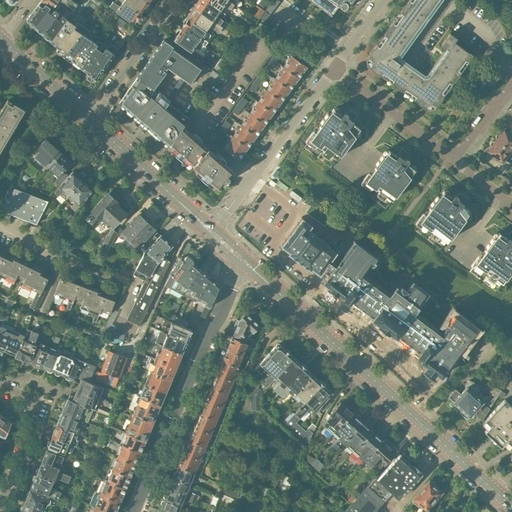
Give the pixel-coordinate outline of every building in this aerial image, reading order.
[(62,0),(74,9),(78,4),(72,0),(62,0)] [(141,13),(140,13),(123,0),(115,0),(115,2),(113,1),(110,6),(133,23),(135,19),(136,20),(138,19),(141,16),(141,13)] [(123,0),(140,13),(141,13),(140,12),(143,9),(147,7),(149,4),(147,2),(143,0),(123,0)] [(198,0),(199,0),(199,4),(196,8),(226,30),(230,25),(221,19),(225,14),(205,0),(198,0)] [(205,0),(225,14),(229,8),(231,9),(234,4),(228,0),(205,0)] [(310,0),(331,15),(338,5),(344,9),(350,1),(353,4),(356,0),(310,0)] [(408,0),(367,57),(368,66),(426,108),(435,107),(469,60),(470,60),(471,59),(471,58),(472,57),(472,56),(472,55),(472,54),(471,53),(470,52),(469,52),(469,51),(468,51),(454,41),(457,37),(449,32),(441,44),(445,47),(426,73),(424,74),(401,57),(401,55),(440,0),(408,0)] [(27,20),(35,26),(47,10),(50,6),(49,6),(46,3),(43,7),(38,4),(27,20)] [(258,20),(263,12),(256,7),(251,14),(258,20)] [(190,13),(187,17),(189,18),(210,34),(214,29),(224,36),(228,31),(226,30),(196,8),(194,11),(190,13)] [(47,10),(35,26),(43,33),(55,16),(58,12),(54,9),(51,13),(47,10)] [(266,22),(271,15),(266,11),(261,18),(266,22)] [(43,33),(51,41),(67,19),(62,15),(58,12),(55,16),(43,33)] [(210,34),(189,18),(187,17),(184,21),(184,25),(181,29),(198,41),(203,44),(204,45),(208,40),(206,39),(210,34)] [(116,24),(122,28),(126,22),(119,18),(116,24)] [(56,50),(57,51),(58,52),(58,53),(59,54),(60,55),(61,55),(62,56),(63,56),(85,26),(78,21),(76,24),(67,19),(51,41),(59,47),(56,50)] [(63,56),(64,57),(64,58),(65,58),(65,59),(66,60),(67,60),(68,61),(69,61),(70,61),(70,62),(72,60),(80,66),(95,46),(94,46),(97,43),(91,38),(93,36),(91,34),(93,31),(85,26),(63,56)] [(177,36),(174,39),(198,56),(201,51),(199,49),(203,44),(198,41),(181,29),(181,28),(178,29),(176,33),(176,35),(177,36)] [(107,63),(110,58),(111,59),(112,57),(111,57),(114,53),(105,47),(107,46),(99,40),(97,43),(94,46),(95,46),(80,66),(87,72),(87,73),(85,76),(86,78),(90,81),(93,81),(95,79),(101,70),(102,71),(107,63)] [(164,70),(187,86),(198,70),(161,43),(119,102),(127,109),(126,110),(127,113),(130,116),(133,115),(134,115),(151,91),(150,91),(163,74),(162,73),(164,70)] [(277,50),(272,58),(277,61),(282,54),(277,50)] [(291,54),(283,66),(298,77),(299,76),(299,77),(302,73),(301,73),(307,66),(291,54)] [(277,61),(272,58),(267,64),(272,67),(277,61)] [(227,63),(222,59),(215,69),(221,72),(227,63)] [(293,84),(298,77),(283,66),(275,77),(290,88),(291,88),(294,84),(293,84)] [(260,73),(255,80),(260,84),(265,77),(260,73)] [(275,77),(266,89),(281,100),(282,99),(283,100),(285,96),(290,88),(275,77)] [(260,84),(255,80),(250,87),(255,91),(260,84)] [(276,107),(281,100),(266,89),(258,101),(273,112),(273,111),(274,112),(277,108),(276,107)] [(144,123),(157,106),(162,99),(156,94),(156,95),(151,91),(134,115),(144,123)] [(243,97),(238,104),(243,107),(247,101),(243,97)] [(168,104),(162,99),(157,106),(144,123),(155,133),(170,110),(166,107),(168,104)] [(7,100),(0,111),(0,148),(23,110),(7,100)] [(266,123),(269,119),(268,119),(273,112),(258,101),(249,112),(264,123),(265,123),(266,123)] [(243,107),(238,104),(233,110),(238,114),(243,107)] [(351,113),(347,114),(347,113),(346,112),(345,112),(344,112),(343,112),(343,113),(342,114),(334,108),(329,114),(328,113),(319,124),(321,126),(304,148),(330,167),(347,145),(348,146),(357,135),(356,134),(360,128),(352,122),(353,120),(351,113)] [(161,139),(168,145),(183,126),(186,123),(170,110),(155,133),(154,134),(154,137),(157,140),(161,139)] [(249,112),(241,124),(256,135),(257,134),(257,135),(261,130),(260,130),(264,123),(249,112)] [(225,120),(221,127),(225,130),(230,124),(225,120)] [(241,124),(232,135),(248,146),(248,145),(249,146),(252,142),(251,141),(256,135),(241,124)] [(495,139),(510,151),(511,148),(511,125),(508,131),(503,128),(499,134),(498,134),(497,134),(496,134),(496,135),(495,136),(496,137),(496,138),(495,139)] [(233,170),(183,126),(168,145),(172,148),(170,150),(186,164),(188,162),(196,169),(194,171),(211,186),(213,183),(218,188),(224,180),(226,181),(230,177),(228,175),(233,170)] [(225,130),(221,127),(216,133),(220,137),(225,130)] [(239,158),(240,157),(241,157),(244,153),(243,152),(248,146),(232,135),(224,147),(239,158)] [(48,167),(61,153),(45,138),(37,147),(34,144),(29,150),(48,167)] [(505,159),(510,151),(495,139),(493,141),(492,141),(491,142),(490,142),(490,143),(490,144),(491,145),(487,150),(491,154),(486,160),(503,173),(510,163),(505,159)] [(407,163),(408,161),(408,160),(408,159),(408,158),(407,158),(407,157),(406,157),(405,154),(398,154),(397,156),(389,149),(384,155),(383,154),(374,166),(376,166),(359,189),(385,209),(402,186),(404,187),(412,176),(411,175),(415,169),(407,163)] [(72,162),(61,153),(48,167),(58,177),(63,171),(72,162)] [(59,185),(54,191),(58,195),(59,194),(65,199),(83,180),(82,179),(83,179),(83,178),(83,177),(83,176),(82,176),(82,175),(81,174),(80,174),(79,174),(78,174),(77,174),(77,175),(72,171),(68,175),(63,171),(58,177),(55,180),(59,185)] [(83,180),(65,199),(71,205),(70,206),(74,210),(81,202),(93,189),(89,186),(89,185),(89,184),(89,183),(89,182),(89,181),(88,181),(88,180),(87,180),(86,180),(85,180),(84,180),(83,181),(83,180)] [(42,210),(45,205),(48,200),(26,191),(14,186),(9,196),(5,194),(1,209),(36,223),(42,210)] [(461,195),(457,196),(457,195),(456,194),(455,194),(454,194),(453,195),(452,197),(444,190),(439,196),(438,195),(429,207),(431,208),(414,230),(440,250),(457,228),(458,229),(467,217),(466,216),(470,210),(462,204),(463,202),(461,195)] [(116,201),(116,200),(118,198),(118,195),(114,191),(110,191),(108,193),(107,193),(104,196),(102,193),(92,204),(95,206),(89,212),(97,220),(100,217),(106,223),(108,221),(111,224),(109,226),(111,227),(103,241),(111,245),(116,234),(117,233),(111,227),(125,212),(114,203),(116,201)] [(311,204),(305,212),(324,226),(330,218),(311,204)] [(119,236),(121,234),(133,245),(138,245),(153,229),(150,226),(150,225),(141,217),(138,214),(135,218),(134,218),(123,230),(119,227),(117,233),(116,234),(119,236)] [(301,217),(281,245),(282,245),(281,247),(318,274),(316,276),(317,277),(322,270),(327,275),(322,281),(329,287),(329,288),(336,294),(337,292),(342,297),(342,298),(348,303),(350,299),(373,316),(371,318),(378,323),(377,325),(388,332),(388,331),(395,336),(397,334),(419,351),(417,354),(422,358),(420,361),(426,365),(422,370),(432,377),(435,372),(440,376),(472,335),(476,329),(452,311),(448,318),(442,325),(445,327),(441,331),(414,311),(418,306),(428,293),(413,282),(407,290),(406,289),(400,285),(399,287),(396,285),(393,288),(390,292),(363,272),(370,263),(372,265),(377,257),(353,240),(346,235),(346,236),(344,238),(342,241),(342,240),(342,241),(334,251),(333,250),(334,248),(334,246),(330,243),(328,243),(327,243),(307,228),(311,224),(301,217)] [(127,319),(140,326),(170,261),(163,255),(166,253),(168,253),(171,252),(172,249),(171,247),(172,246),(171,246),(172,245),(165,238),(165,237),(162,234),(161,234),(160,234),(160,235),(156,231),(155,233),(149,244),(150,245),(145,250),(142,257),(133,274),(145,281),(127,319)] [(492,236),(484,248),(486,249),(469,271),(496,291),(511,269),(511,236),(508,236),(507,238),(499,232),(494,238),(492,236)] [(132,276),(133,274),(142,257),(136,253),(131,262),(134,264),(128,274),(132,276)] [(185,255),(184,256),(183,255),(179,256),(170,268),(164,284),(169,286),(173,276),(186,287),(187,286),(199,268),(192,263),(193,262),(192,259),(188,255),(185,255)] [(13,260),(5,256),(0,265),(0,275),(14,283),(17,276),(16,275),(22,262),(14,258),(13,260)] [(17,276),(25,279),(26,280),(32,267),(33,264),(24,260),(22,262),(16,275),(17,276)] [(41,292),(45,283),(48,277),(40,273),(41,271),(32,267),(26,280),(25,279),(18,293),(25,296),(29,295),(30,291),(36,294),(39,295),(41,292)] [(199,268),(187,286),(194,291),(193,294),(198,297),(209,276),(199,268)] [(58,284),(54,293),(53,295),(54,296),(52,302),(59,305),(63,299),(69,302),(67,309),(70,310),(75,298),(80,284),(79,283),(71,280),(72,278),(62,274),(58,284)] [(209,276),(198,297),(206,301),(204,305),(210,307),(218,286),(215,284),(216,283),(215,283),(216,279),(216,278),(215,278),(213,277),(213,276),(209,277),(209,276)] [(75,298),(83,301),(89,287),(90,285),(80,281),(79,283),(80,284),(75,298)] [(98,291),(89,287),(83,301),(80,308),(95,314),(92,321),(96,323),(101,311),(100,310),(105,296),(97,293),(98,291)] [(106,294),(105,296),(100,310),(101,311),(110,314),(116,298),(106,294)] [(203,323),(209,310),(206,308),(205,310),(203,309),(198,321),(203,323)] [(233,328),(235,329),(233,335),(240,338),(242,336),(247,339),(247,340),(252,341),(250,344),(255,346),(258,339),(249,335),(250,332),(252,333),(252,332),(260,335),(263,329),(257,323),(256,318),(251,313),(246,313),(239,320),(237,319),(233,328)] [(185,328),(188,321),(177,317),(175,323),(185,328)] [(165,326),(163,331),(187,341),(189,340),(191,336),(190,334),(191,330),(185,328),(175,323),(165,319),(163,325),(165,326)] [(1,326),(1,327),(0,328),(0,350),(2,351),(3,350),(5,350),(13,330),(14,328),(7,325),(6,327),(1,326)] [(11,353),(16,355),(23,338),(24,335),(13,330),(5,350),(6,351),(6,353),(9,354),(11,353)] [(27,340),(23,338),(16,355),(16,356),(17,358),(20,360),(22,359),(29,362),(36,344),(34,343),(35,339),(38,341),(40,336),(42,331),(39,330),(38,332),(32,330),(27,340)] [(158,343),(161,344),(182,353),(182,352),(185,351),(186,348),(185,346),(187,341),(163,331),(160,330),(158,336),(160,337),(158,343)] [(219,359),(222,360),(237,367),(244,350),(242,350),(245,342),(232,337),(228,346),(225,345),(219,359)] [(42,366),(50,349),(50,347),(44,344),(39,343),(31,362),(36,364),(37,366),(39,367),(41,367),(42,366)] [(182,353),(161,344),(160,345),(162,346),(160,352),(158,351),(155,357),(176,365),(181,353),(182,353)] [(261,392),(276,376),(293,357),(280,345),(275,346),(269,352),(266,355),(266,356),(257,367),(261,371),(264,369),(268,373),(269,371),(272,374),(269,377),(266,374),(262,378),(264,380),(262,382),(262,384),(259,388),(257,386),(250,392),(251,409),(261,409),(261,392)] [(50,347),(50,349),(42,366),(47,368),(47,369),(47,371),(50,372),(52,371),(53,371),(61,354),(54,351),(55,349),(50,347)] [(96,379),(116,386),(126,358),(109,351),(102,373),(99,372),(96,379)] [(71,378),(76,380),(77,376),(84,361),(85,357),(75,353),(73,357),(64,376),(65,376),(65,377),(66,379),(69,380),(71,379),(71,378)] [(67,356),(61,354),(53,371),(54,371),(54,372),(55,374),(58,375),(60,374),(64,376),(73,357),(68,355),(67,356)] [(150,370),(170,378),(176,365),(155,357),(155,358),(149,356),(144,367),(148,369),(150,370)] [(293,357),(276,376),(280,380),(272,389),(277,394),(303,366),(294,357),(293,357)] [(219,369),(217,373),(234,380),(239,368),(237,367),(222,360),(221,362),(220,363),(218,366),(219,367),(219,368),(219,369)] [(77,376),(89,381),(91,377),(96,379),(99,372),(100,371),(94,369),(96,365),(84,361),(77,376)] [(303,366),(277,394),(282,398),(290,390),(294,393),(312,374),(303,366)] [(148,369),(143,382),(165,391),(170,378),(150,370),(148,369)] [(212,387),(228,394),(234,380),(217,373),(215,378),(215,379),(214,378),(214,379),(212,380),(211,383),(211,385),(212,386),(211,386),(212,387)] [(296,411),(322,383),(312,374),(294,393),(299,397),(291,406),(296,411)] [(70,394),(68,398),(92,409),(93,409),(94,410),(104,387),(89,381),(77,376),(76,380),(75,381),(80,383),(75,396),(70,394)] [(460,413),(465,418),(469,418),(469,417),(471,418),(475,414),(482,420),(490,409),(489,408),(501,390),(497,388),(495,388),(493,388),(491,390),(490,391),(489,393),(489,397),(487,397),(485,397),(483,398),(481,393),(477,395),(476,394),(480,390),(477,385),(476,383),(473,382),(468,380),(464,386),(465,387),(459,392),(455,389),(448,396),(453,401),(461,409),(460,410),(460,413)] [(165,391),(143,382),(138,393),(160,403),(165,391)] [(331,392),(322,383),(296,411),(294,414),(284,424),(305,443),(305,442),(308,441),(310,438),(309,437),(312,433),(315,426),(313,423),(306,431),(296,422),(307,410),(312,414),(318,407),(323,411),(330,403),(325,399),(331,392)] [(208,396),(206,401),(222,408),(227,410),(228,407),(223,405),(228,394),(212,387),(211,388),(211,387),(211,388),(210,388),(209,389),(208,389),(207,392),(207,394),(207,395),(208,395),(207,395),(208,396)] [(141,395),(133,413),(153,421),(160,404),(141,395)] [(93,409),(92,409),(68,398),(65,406),(64,406),(63,409),(63,410),(63,411),(83,420),(87,422),(93,409)] [(511,406),(505,399),(482,423),(486,429),(484,431),(490,436),(489,436),(495,442),(496,441),(501,446),(503,444),(509,448),(511,444),(511,406)] [(217,421),(222,408),(206,401),(204,405),(203,405),(202,406),(201,407),(199,410),(200,411),(199,412),(200,412),(200,413),(217,421)] [(332,432),(353,410),(352,409),(349,407),(347,405),(346,407),(344,406),(340,402),(329,413),(330,414),(329,415),(328,417),(328,418),(326,419),(324,425),(326,428),(327,427),(332,432)] [(332,432),(337,437),(335,440),(340,444),(361,422),(360,421),(359,421),(358,420),(358,419),(358,418),(359,416),(353,411),(354,411),(353,410),(332,432)] [(57,424),(75,432),(82,435),(83,431),(79,429),(83,420),(63,411),(62,413),(60,414),(59,417),(60,419),(57,424)] [(292,412),(282,422),(284,424),(294,414),(292,412)] [(11,421),(0,413),(0,434),(4,436),(5,436),(7,435),(8,432),(7,430),(11,421)] [(145,439),(153,421),(133,413),(126,431),(127,432),(145,439)] [(200,413),(200,414),(199,413),(199,414),(198,415),(197,415),(195,418),(196,420),(196,421),(196,422),(194,426),(211,434),(217,421),(200,413)] [(347,446),(352,451),(373,429),(367,424),(366,425),(365,425),(364,425),(364,424),(363,425),(362,424),(362,423),(361,422),(340,444),(345,449),(347,446)] [(57,424),(53,436),(74,445),(76,446),(78,440),(75,439),(74,437),(75,435),(75,433),(75,432),(57,424)] [(189,440),(206,447),(211,434),(194,426),(193,431),(192,431),(192,432),(191,431),(191,432),(189,433),(188,436),(189,437),(188,438),(189,439),(189,440)] [(352,451),(357,456),(355,458),(360,463),(363,460),(381,440),(378,438),(379,437),(378,436),(379,435),(373,429),(352,451)] [(127,432),(121,445),(140,452),(145,439),(127,432)] [(64,454),(70,456),(74,445),(53,436),(50,441),(49,441),(47,445),(48,447),(64,454)] [(381,440),(363,460),(374,469),(382,461),(384,463),(392,454),(390,452),(393,449),(388,445),(390,443),(384,438),(383,439),(382,440),(381,440)] [(200,459),(206,447),(189,440),(188,440),(188,441),(187,440),(187,441),(186,442),(184,445),(185,446),(184,447),(185,448),(185,449),(184,452),(200,459)] [(334,451),(339,445),(336,443),(331,448),(334,451)] [(135,463),(140,452),(121,445),(117,456),(135,463)] [(339,445),(334,451),(337,454),(342,448),(339,445)] [(44,456),(42,460),(60,468),(62,469),(64,463),(66,462),(67,459),(66,457),(47,449),(47,450),(45,451),(43,454),(44,456)] [(215,451),(212,458),(217,461),(221,453),(215,451)] [(178,466),(195,473),(200,459),(184,452),(182,458),(181,457),(181,458),(180,458),(180,459),(178,459),(177,463),(177,464),(177,465),(178,465),(178,466)] [(374,511),(377,506),(390,492),(398,499),(421,474),(420,473),(421,472),(414,466),(413,467),(406,461),(407,461),(406,460),(408,456),(407,456),(407,455),(405,453),(404,453),(400,454),(399,454),(376,479),(375,478),(355,499),(352,503),(343,511),(374,511)] [(117,456),(115,455),(110,467),(112,468),(131,475),(135,463),(117,456)] [(59,470),(60,468),(42,460),(39,468),(37,468),(36,471),(37,473),(36,475),(53,482),(55,478),(68,483),(71,475),(59,470)] [(354,470),(359,464),(356,461),(351,466),(354,470)] [(174,476),(173,477),(190,484),(195,473),(178,466),(176,471),(174,472),(173,474),(174,476)] [(112,468),(107,480),(126,487),(131,475),(112,468)] [(50,488),(53,482),(36,475),(36,476),(34,476),(32,480),(33,482),(31,489),(58,500),(61,492),(50,488)] [(293,480),(286,476),(280,490),(286,493),(293,480)] [(171,483),(169,488),(185,495),(190,484),(173,477),(171,478),(170,481),(171,483)] [(126,487),(107,480),(105,479),(100,492),(120,501),(126,487)] [(336,490),(340,486),(333,480),(329,484),(336,490)] [(426,511),(426,508),(437,496),(436,495),(439,492),(438,490),(438,489),(435,487),(435,486),(435,483),(432,480),(430,481),(429,482),(429,481),(413,499),(421,507),(418,511),(426,511)] [(265,495),(268,489),(262,486),(259,492),(265,495)] [(222,492),(237,498),(239,493),(224,487),(222,492)] [(164,498),(164,499),(181,506),(185,495),(169,488),(167,493),(165,494),(163,497),(164,498)] [(27,497),(25,502),(45,510),(47,505),(49,504),(50,501),(49,499),(30,491),(29,491),(28,491),(26,496),(27,497)] [(100,492),(94,506),(108,511),(115,511),(120,501),(100,492)] [(191,492),(189,497),(196,499),(199,501),(201,496),(191,492)] [(161,505),(159,510),(163,511),(178,511),(181,506),(164,499),(164,500),(162,501),(161,503),(161,505)] [(43,511),(45,510),(25,502),(23,506),(21,506),(20,510),(20,511),(43,511)]
